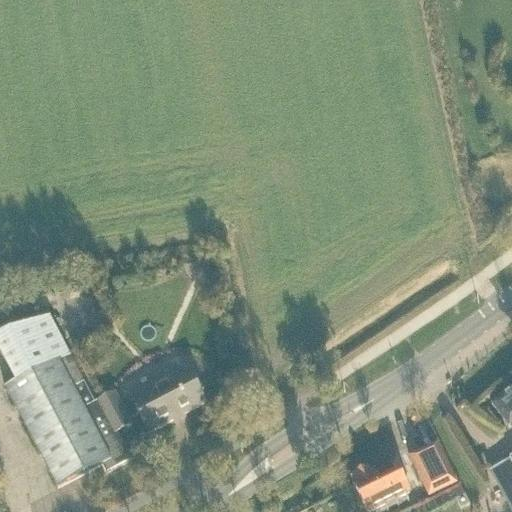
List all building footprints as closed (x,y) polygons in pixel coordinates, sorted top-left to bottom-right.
[(93,312),(84,329),(106,340),(115,323),(93,312)] [(0,336),(0,354),(13,380),(16,385),(5,391),(57,491),(102,467),(106,475),(131,462),(117,435),(131,428),(128,422),(139,416),(149,435),(205,405),(187,372),(131,402),(132,404),(121,409),(114,396),(94,406),(49,319),(0,336)] [(511,390),(491,407),(509,429),(511,426),(511,390)] [(437,445),(409,459),(429,498),(456,485),(437,445)] [(511,511),(511,459),(510,460),(510,461),(489,473),(509,511),(511,511)] [(370,471),(353,479),(356,485),(354,487),(366,511),(373,511),(391,503),(409,494),(395,467),(395,466),(378,474),(373,477),(370,471)] [(456,502),(460,511),(469,506),(464,497),(456,502)]
